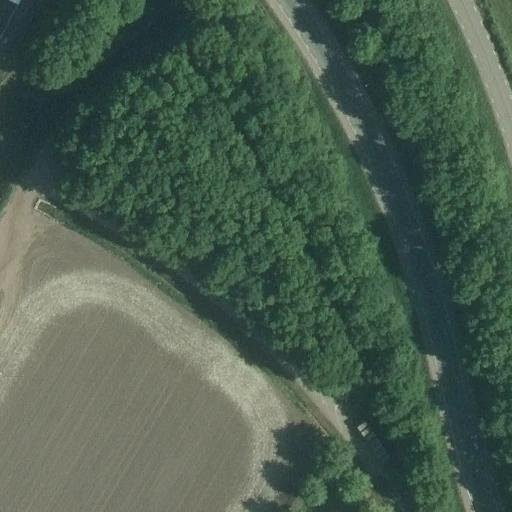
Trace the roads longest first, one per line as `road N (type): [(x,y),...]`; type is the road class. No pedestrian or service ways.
road 1 (tertiary): [(486,511),(425,278),(392,186),(288,0)]
road 2 (unclassified): [(511,127),(458,0)]
